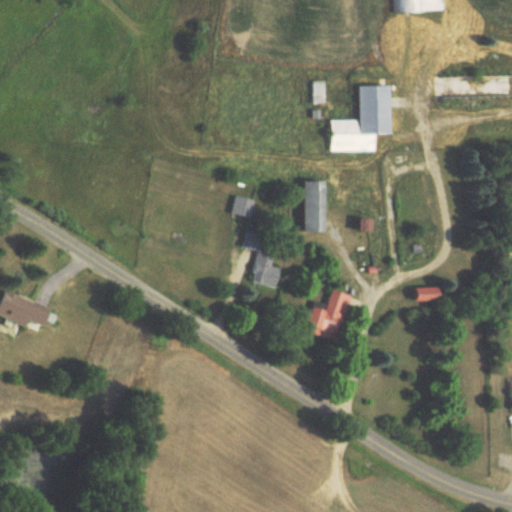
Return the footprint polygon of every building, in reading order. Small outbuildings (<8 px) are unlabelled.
[(437,12),(436,0),(390,0),(391,12),(437,12)] [(323,120),(323,152),(368,151),(368,134),(382,134),(382,85),(351,85),(351,119),(323,120)] [(315,181),(293,181),(293,233),(315,233),(315,181)] [(227,215),(247,218),(250,200),(231,196),(227,215)] [(274,269),(265,267),(271,239),(241,232),(238,248),(253,252),(246,283),(270,289),(274,269)] [(406,301),(430,301),(430,288),(406,288),(406,301)] [(302,308),(296,330),(330,340),(344,296),(324,290),(317,312),(302,308)] [(35,327),(37,320),(46,324),(51,312),(0,292),(0,320),(17,327),(19,321),(35,327)]
